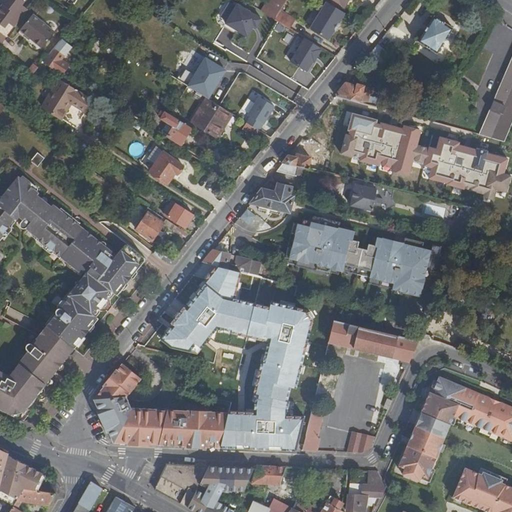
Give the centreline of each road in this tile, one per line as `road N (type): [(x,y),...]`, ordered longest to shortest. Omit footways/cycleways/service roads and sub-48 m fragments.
road 1 (residential): [(76,437),(80,394),(397,0)]
road 2 (residential): [(141,453),(367,461),(427,352),(444,351),(511,380)]
